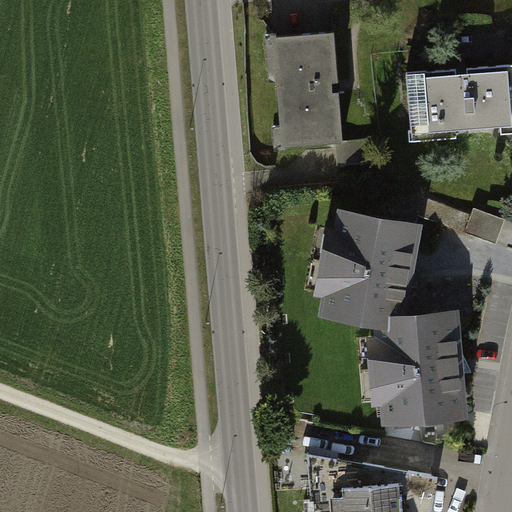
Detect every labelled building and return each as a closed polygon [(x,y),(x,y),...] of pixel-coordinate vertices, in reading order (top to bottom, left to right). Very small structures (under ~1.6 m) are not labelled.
[(338,78),(334,27),(276,31),(276,29),(264,30),(267,78),(277,77),(280,121),(272,122),(274,147),(286,146),(286,143),(335,139),(342,139),(339,90),(333,90),(332,79),(338,78)] [(457,66),(407,70),(412,128),(409,128),(410,141),(456,137),(455,127),(501,123),(501,132),(511,130),(511,61),(467,66),(467,71),(457,72),(457,66)] [(342,139),(335,139),(337,163),(373,161),(371,136),(342,139)] [(426,218),(336,202),(332,224),(324,223),(311,294),(318,295),(315,311),(375,322),(390,325),(390,310),(408,310),(426,218)] [(506,218),(474,207),(465,232),(497,244),(506,218)] [(465,413),(456,305),(408,310),(390,310),(390,325),(375,322),(376,328),(367,329),(374,401),(383,400),(384,420),(465,413)] [(431,511),(438,474),(308,452),(312,511),(431,511)]
